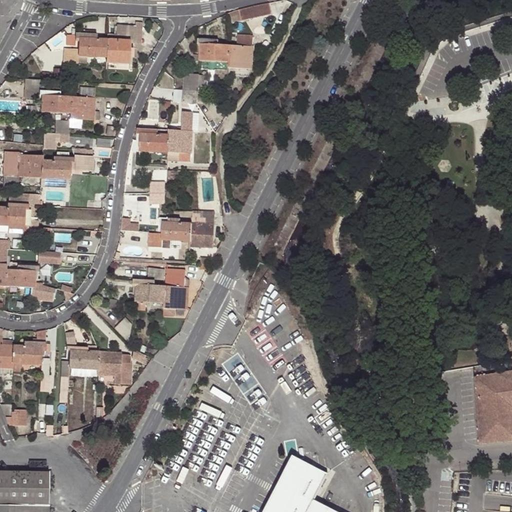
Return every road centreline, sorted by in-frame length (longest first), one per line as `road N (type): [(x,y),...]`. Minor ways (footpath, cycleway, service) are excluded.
road 1 (secondary): [(114,500),(366,0)]
road 2 (residential): [(188,11),(133,110),(117,157),(103,263),(86,295),(57,317),(18,325),(0,318)]
road 3 (residential): [(36,0),(188,11)]
